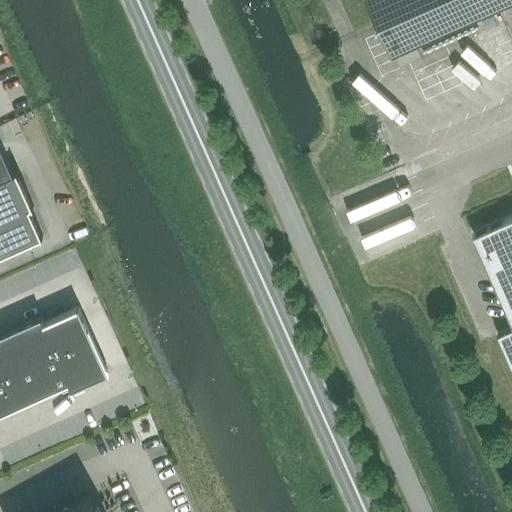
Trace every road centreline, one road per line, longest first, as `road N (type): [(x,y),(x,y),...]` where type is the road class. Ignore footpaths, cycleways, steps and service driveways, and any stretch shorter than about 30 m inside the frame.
road 1 (primary): [(365,511),(136,0)]
road 2 (unclassified): [(420,511),(191,0)]
road 3 (unclassified): [(511,147),(344,222)]
road 4 (unknown): [(150,511),(133,478),(104,469),(0,511)]
